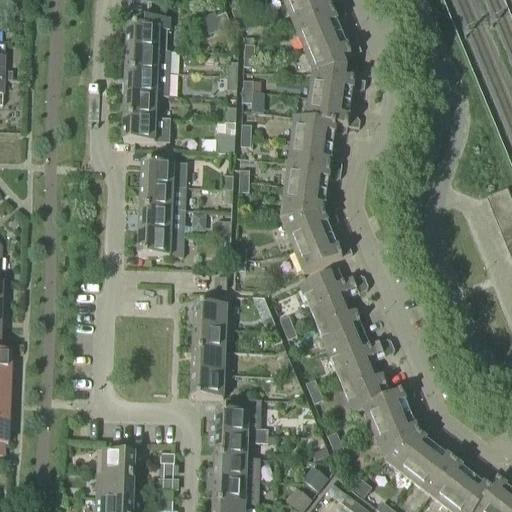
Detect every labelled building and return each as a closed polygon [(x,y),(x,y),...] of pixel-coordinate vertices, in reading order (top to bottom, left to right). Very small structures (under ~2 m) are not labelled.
[(282,0),(295,32),(344,12),(342,6),(337,4),(322,10),(317,0),(282,0)] [(245,20),(241,10),(231,14),(236,24),(245,20)] [(344,12),(295,32),(314,76),(313,77),(355,83),(357,72),(347,71),(344,63),(362,55),(359,48),(355,46),(340,53),(330,28),(345,22),(346,18),(344,12)] [(222,33),(231,29),(226,16),(217,20),(222,33)] [(130,28),(128,53),(166,54),(167,54),(168,34),(170,34),(170,22),(135,20),(135,28),(130,28)] [(249,30),(245,20),(236,24),(240,34),(249,30)] [(255,49),(245,48),(245,60),(254,60),(255,49)] [(3,75),(4,65),(4,49),(0,49),(0,109),(2,110),(3,84),(11,84),(12,75),(3,75)] [(128,53),(127,75),(170,77),(171,55),(166,55),(166,54),(128,53)] [(254,60),(245,60),(244,71),(254,71),(254,60)] [(239,64),(228,64),(228,79),(238,80),(239,64)] [(170,77),(127,75),(126,98),(164,99),(164,100),(169,100),(170,77)] [(313,77),(307,123),(307,125),(347,130),(359,132),(360,125),(358,121),(341,119),(345,93),(361,95),(365,92),(366,85),(355,83),(313,77)] [(238,80),(228,79),(227,94),(237,95),(238,80)] [(244,84),(243,96),(253,96),(254,85),(244,84)] [(253,96),(243,96),(243,107),(253,107),(253,96)] [(164,99),(126,98),(125,120),(157,122),(157,110),(163,110),(164,100),(164,99)] [(225,125),(236,125),(236,112),(226,112),(225,125)] [(125,120),(124,144),(168,146),(170,122),(157,122),(125,120)] [(295,121),(289,168),(341,175),(342,169),(339,165),(323,163),(327,136),(343,138),(347,136),(347,130),(307,125),(307,123),(295,121)] [(236,125),(225,125),(225,140),(235,140),(236,125)] [(242,129),(241,140),(251,140),(252,129),(242,129)] [(235,159),(235,140),(225,140),(216,139),(215,158),(235,159)] [(251,140),(241,140),(241,151),(251,152),(251,140)] [(154,156),(154,166),(175,167),(175,157),(154,156)] [(187,167),(175,167),(154,166),(144,165),(143,190),(186,191),(187,167)] [(341,175),(289,168),(283,215),(315,220),(330,221),(336,219),(336,215),(337,209),(334,206),(326,205),(326,209),(317,208),(321,182),(337,184),(340,181),(341,175)] [(240,174),(239,185),(249,186),(250,175),(240,174)] [(223,193),(233,193),(234,180),(224,180),(223,193)] [(249,186),(239,185),(239,196),(249,197),(249,186)] [(143,190),(142,212),(185,214),(186,191),(143,190)] [(491,211),(511,202),(511,200),(508,190),(486,200),(491,211)] [(233,193),(223,193),(222,207),(232,208),(233,193)] [(511,202),(491,211),(495,222),(511,215),(511,202)] [(142,212),(140,235),(184,237),(185,214),(142,212)] [(315,220),(283,215),(281,224),(304,277),(352,257),(349,250),(345,249),(330,255),(320,231),(328,227),(330,231),(337,228),(339,224),(336,219),(330,221),(315,220)] [(511,215),(495,222),(500,233),(511,228),(511,215)] [(232,225),(222,225),(217,224),(212,228),(212,237),(221,238),(231,239),(232,225)] [(511,241),(511,228),(500,233),(504,244),(511,241)] [(184,237),(140,235),(139,259),(183,261),(184,237)] [(231,239),(221,238),(221,253),(231,253),(231,239)] [(247,252),(237,252),(236,263),(246,263),(247,252)] [(246,263),(236,263),(236,274),(246,274),(246,263)] [(350,296),(346,286),(337,290),(332,276),(301,289),(328,354),(358,341),(353,329),(361,325),(357,315),(349,319),(341,300),(350,296)] [(362,280),(354,283),(357,290),(368,286),(366,281),(362,280)] [(227,294),(228,281),(216,281),(215,293),(227,294)] [(370,290),(368,286),(357,290),(360,298),(368,294),(370,290)] [(200,300),(199,308),(219,309),(220,301),(200,300)] [(196,308),(195,332),(233,334),(233,323),(227,323),(228,309),(219,309),(199,308),(196,308)] [(267,309),(258,312),(263,323),(272,320),(267,309)] [(267,336),(277,332),(272,320),(263,323),(267,336)] [(284,334),(294,330),(289,320),(280,324),(284,334)] [(294,330),(284,334),(288,345),(298,341),(294,330)] [(233,334),(195,332),(194,355),(226,356),(226,344),(232,344),(233,334)] [(277,332),(267,336),(273,349),(282,346),(277,332)] [(363,354),(358,341),(328,354),(354,418),(365,414),(364,412),(384,404),(379,393),(388,389),(384,379),(375,383),(367,364),(376,360),(372,350),(363,354)] [(388,344),(380,347),(383,354),(394,350),(392,345),(388,344)] [(396,354),(394,350),(383,354),(386,362),(394,358),(396,354)] [(0,379),(10,379),(11,356),(0,355),(0,379)] [(226,356),(194,355),(193,377),(231,379),(231,368),(225,368),(226,356)] [(285,379),(294,375),(289,362),(280,366),(285,379)] [(294,375),(285,379),(290,391),(299,388),(294,375)] [(231,379),(193,377),(193,402),(224,403),(224,390),(230,390),(231,379)] [(0,379),(0,401),(9,402),(10,379),(0,379)] [(310,398),(320,394),(315,384),(306,387),(310,398)] [(413,392),(384,404),(364,412),(365,414),(383,457),(413,445),(430,432),(429,430),(426,425),(422,423),(415,426),(417,430),(409,434),(399,409),(414,403),(416,399),(413,392)] [(320,394),(310,398),(315,408),(324,404),(320,394)] [(0,401),(0,424),(8,425),(9,402),(0,401)] [(227,403),(226,415),(218,415),(217,428),(210,428),(210,438),(249,440),(248,447),(259,447),(259,433),(261,433),(262,404),(227,403)] [(8,425),(0,424),(0,460),(3,461),(3,449),(7,449),(8,425)] [(431,433),(430,432),(413,445),(383,457),(386,465),(431,499),(463,458),(458,454),(453,455),(443,468),(423,452),(428,445),(431,447),(436,441),(435,437),(431,433)] [(269,434),(261,433),(259,433),(259,447),(268,448),(269,434)] [(332,451),(341,447),(337,437),(328,440),(332,451)] [(249,440),(210,438),(209,449),(217,449),(216,462),(247,463),(247,462),(248,447),(249,440)] [(346,457),(341,447),(332,451),(336,461),(346,457)] [(97,479),(135,480),(135,468),(142,469),(143,457),(98,455),(97,479)] [(174,468),(174,465),(174,458),(160,457),(160,467),(174,468)] [(468,462),(463,458),(431,499),(446,511),(478,511),(499,486),(494,482),(490,483),(480,496),(458,479),(469,466),(468,462)] [(208,473),(208,484),(260,486),(261,462),(247,462),(247,463),(216,462),(216,473),(208,473)] [(511,480),(506,476),(499,486),(478,511),(511,511),(511,505),(503,498),(511,486),(511,480)] [(319,477),(310,489),(319,497),(329,485),(319,477)] [(135,480),(97,479),(96,502),(141,503),(141,493),(134,492),(135,480)] [(361,482),(353,491),(363,499),(371,490),(361,482)] [(260,486),(208,484),(208,495),(215,495),(214,507),(246,508),(246,509),(259,509),(260,486)] [(159,504),(173,504),(173,495),(159,494),(159,504)] [(303,497),(293,510),(294,511),(306,511),(312,505),(303,497)] [(347,511),(355,511),(359,508),(347,499),(341,507),(347,511)] [(140,511),(141,503),(96,502),(96,511),(140,511)]
